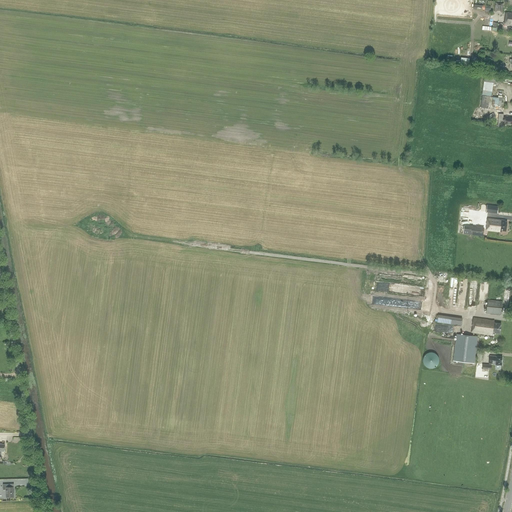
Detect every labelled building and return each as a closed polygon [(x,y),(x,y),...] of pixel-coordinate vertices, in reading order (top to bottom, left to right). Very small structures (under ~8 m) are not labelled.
[(494,12),(502,13),(504,3),(496,2),(494,12)] [(485,74),(484,81),(494,82),(497,83),(498,76),(485,74)] [(484,81),(482,95),(491,97),(494,82),(484,81)] [(490,97),(490,96),(482,95),(481,108),(488,109),(488,108),(491,108),(492,103),(493,97),(490,97)] [(501,107),(502,98),(493,97),(492,106),(501,107)] [(499,114),(498,126),(503,126),(503,124),(511,124),(511,117),(504,117),(504,114),(499,114)] [(487,205),(486,212),(497,214),(498,206),(487,205)] [(505,222),(505,220),(488,218),(486,230),(500,232),(500,231),(506,231),(507,222),(505,222)] [(470,227),(469,234),(483,236),(484,229),(470,227)] [(501,315),(502,301),(488,300),(486,313),(501,315)] [(461,326),(462,318),(438,315),(437,322),(461,326)] [(490,337),(493,338),(493,335),(494,335),(494,334),(495,334),(495,333),(500,334),(501,324),(494,323),(494,320),(473,317),(472,332),(473,332),(472,336),(457,334),(454,361),(474,364),(477,337),(474,336),(474,333),(492,335),(490,335),(490,337)] [(426,359),(426,367),(438,367),(437,353),(424,353),(424,360),(426,359)] [(490,364),(496,364),(496,365),(502,365),(502,357),(496,356),(496,357),(490,356),(490,364)] [(483,364),(477,363),(475,377),(487,378),(488,372),(482,372),(483,364)] [(14,497),(14,487),(10,487),(10,484),(3,484),(3,490),(6,490),(6,497),(14,497)]
